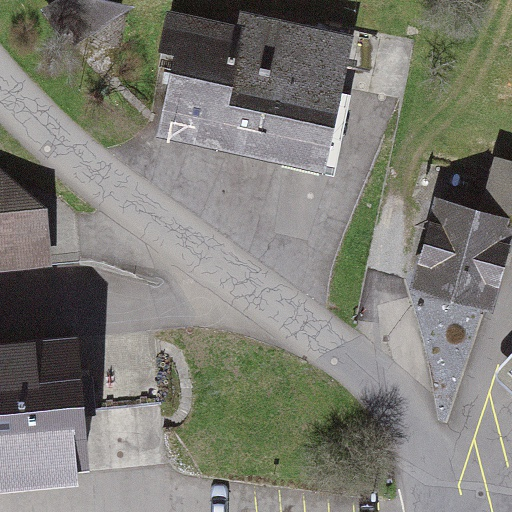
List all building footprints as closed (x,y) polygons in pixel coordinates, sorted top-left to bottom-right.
[(125,9),(85,0),(61,0),(47,10),(70,43),(125,9)] [(349,39),(244,17),(241,33),(171,19),(162,64),(176,67),(167,110),(220,121),(217,136),(324,158),(349,39)] [(7,157),(0,156),(0,273),(72,269),(65,203),(7,157)] [(477,216),(439,206),(417,285),(487,305),(509,226),(511,226),(511,161),(494,156),(477,216)] [(100,334),(0,345),(0,483),(115,471),(100,334)]
